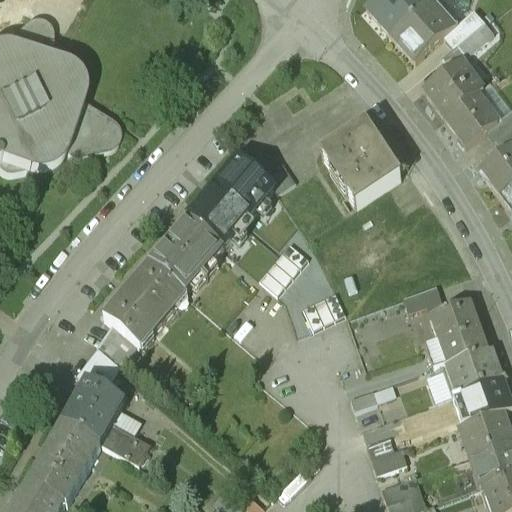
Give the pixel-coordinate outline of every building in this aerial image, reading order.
[(391,44),(391,43),(430,9),(422,0),(383,0),(365,16),(391,44)] [(431,8),(430,9),(391,43),(416,70),(444,45),(455,35),(454,34),(431,8)] [(444,45),(453,56),(486,29),(474,16),(454,34),(455,35),(444,45)] [(0,178),(7,182),(26,178),(32,181),(44,181),(54,176),(61,170),(67,158),(70,164),(77,167),(86,166),(112,159),(119,153),(120,146),(119,139),(114,132),(81,113),(85,102),(84,92),(80,84),(71,76),(53,69),(53,43),(51,34),(45,29),(38,28),(31,29),(2,54),(0,54),(0,178)] [(441,65),(450,77),(462,68),(495,42),(486,29),(453,56),(441,65)] [(423,98),(444,126),(476,102),(484,96),(462,68),(450,77),(423,98)] [(497,129),(476,102),(444,126),(467,155),(489,138),(490,137),(490,136),(498,130),(497,129)] [(489,138),(496,147),(511,134),(511,117),(497,129),(498,130),(490,136),(490,137),(489,138)] [(366,133),(321,163),(356,215),(401,185),(366,133)] [(511,134),(496,147),(503,158),(511,151),(511,134)] [(481,176),(501,202),(511,194),(511,151),(503,158),(481,176)] [(263,153),(241,168),(274,197),(277,202),(296,189),(283,170),(279,172),(273,161),(270,163),(263,153)] [(188,228),(223,257),(274,197),(241,168),(239,167),(188,228)] [(511,194),(501,202),(511,216),(511,194)] [(188,228),(149,272),(182,300),(185,302),(223,257),(188,228)] [(259,287),(277,302),(307,266),(289,251),(259,287)] [(172,312),(182,300),(149,272),(105,325),(112,331),(137,353),(141,356),(142,355),(138,351),(148,340),(152,343),(176,316),(172,312)] [(427,315),(430,323),(445,318),(436,293),(402,305),(408,321),(427,315)] [(313,336),(345,321),(335,300),(303,315),(313,336)] [(430,323),(436,341),(477,327),(471,309),(445,318),(430,323)] [(488,357),(477,327),(436,341),(439,348),(425,353),(433,376),(440,374),(488,357)] [(137,353),(112,331),(96,355),(98,356),(120,375),(137,353)] [(87,390),(87,388),(107,399),(120,375),(98,356),(76,384),(87,390)] [(490,356),(488,357),(440,374),(452,404),(462,400),(501,387),(490,356)] [(511,417),(501,387),(462,400),(473,430),(503,420),(511,417)] [(87,390),(63,433),(100,454),(139,475),(151,453),(113,432),(126,409),(107,399),(87,388),(87,390)] [(372,398),(349,406),(353,417),(376,409),(372,398)] [(428,430),(442,427),(439,414),(425,417),(428,430)] [(462,434),(472,464),(511,450),(511,446),(503,420),(473,430),(462,434)] [(63,433),(30,492),(64,511),(66,511),(67,511),(100,454),(63,433)] [(388,445),(366,453),(371,467),(393,459),(388,445)] [(480,495),(484,494),(511,484),(511,450),(472,464),(470,465),(480,495)] [(393,459),(371,467),(376,482),(407,471),(402,456),(393,459)] [(511,511),(511,484),(484,494),(490,511),(511,511)] [(423,511),(414,485),(381,496),(386,511),(423,511)] [(63,511),(64,511),(30,492),(28,491),(16,511),(63,511)]
